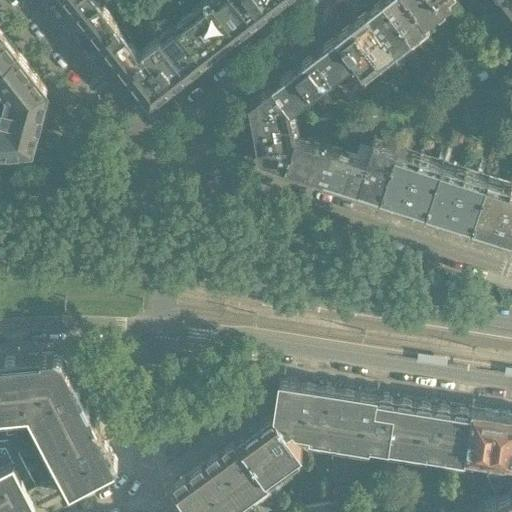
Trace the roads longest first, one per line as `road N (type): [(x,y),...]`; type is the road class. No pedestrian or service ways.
road 1 (residential): [(511,268),(278,193),(134,173)]
road 2 (residential): [(159,330),(511,384)]
road 3 (residential): [(511,323),(167,271)]
road 4 (residential): [(332,0),(142,146)]
road 5 (residential): [(142,146),(30,0)]
road 6 (residential): [(167,271),(0,275)]
road 7 (residential): [(0,327),(69,322),(159,330)]
road 8 (residential): [(159,330),(142,473)]
road 9 (residential): [(134,173),(0,181)]
